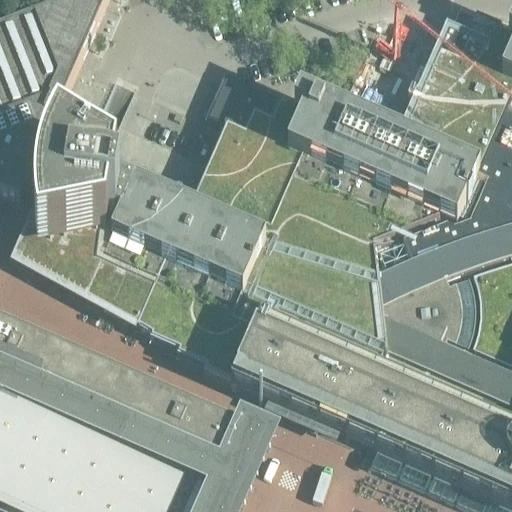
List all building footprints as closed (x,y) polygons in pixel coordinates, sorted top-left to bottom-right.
[(0,200),(20,209),(110,0),(94,0),(0,37),(0,200)] [(511,33),(508,44),(496,39),(496,38),(495,38),(486,58),(468,50),(460,70),(442,63),(443,62),(441,61),(440,62),(441,63),(434,79),(433,78),(433,79),(434,80),(427,96),(426,95),(426,96),(426,97),(419,113),(419,112),(418,113),(419,114),(412,129),(411,129),(411,130),(411,131),(404,146),(403,147),(397,145),(381,138),(367,132),(367,131),(366,131),(350,124),(349,123),(348,124),(333,117),(334,116),(300,101),(299,103),(300,103),(295,116),(244,95),(189,220),(136,196),(113,250),(165,272),(242,306),(303,167),(456,234),(511,105),(511,33)] [(511,511),(511,105),(456,234),(303,167),(242,306),(165,272),(137,336),(151,344),(149,347),(178,359),(176,363),(205,375),(203,379),(232,391),(230,395),(300,425),(500,511),(511,511)] [(113,250),(136,196),(137,194),(111,177),(91,165),(62,147),(12,267),(137,336),(165,272),(113,250)] [(0,511),(223,511),(256,440),(18,336),(0,328),(0,511)]
